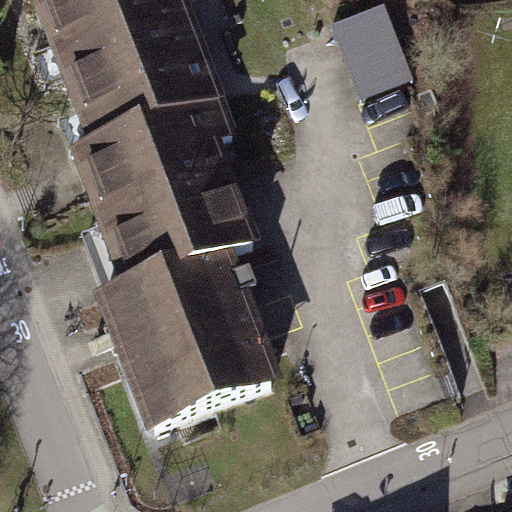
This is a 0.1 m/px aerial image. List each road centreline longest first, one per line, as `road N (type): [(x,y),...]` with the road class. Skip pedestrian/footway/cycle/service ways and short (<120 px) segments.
road 1 (unknown): [(417,470),(332,78)]
road 2 (residential): [(83,511),(0,292)]
road 3 (residential): [(511,433),(312,511)]
